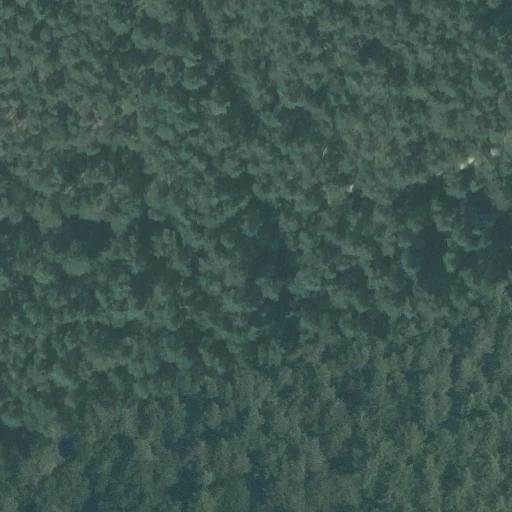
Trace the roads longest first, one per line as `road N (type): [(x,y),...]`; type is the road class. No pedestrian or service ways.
road 1 (track): [(0,212),(409,182),(511,140)]
road 2 (track): [(511,457),(377,511)]
road 3 (track): [(0,418),(89,511)]
